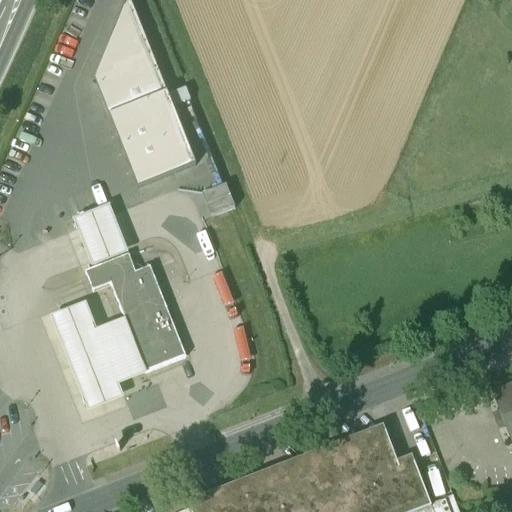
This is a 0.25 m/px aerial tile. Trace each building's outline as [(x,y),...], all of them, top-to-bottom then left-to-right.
[(127,0),(94,84),(138,191),(195,169),(127,0)] [(202,193),(210,216),(234,208),(227,185),(202,193)] [(90,272),(128,257),(119,236),(108,208),(70,223),(82,251),(90,272)] [(128,257),(90,272),(82,275),(90,296),(109,288),(123,324),(143,375),(184,359),(149,272),(136,278),(128,257)] [(143,375),(123,324),(112,328),(95,335),(90,322),(84,308),(50,321),(56,336),(68,368),(77,391),(87,416),(123,402),(118,389),(134,383),(145,379),(143,375)] [(511,387),(492,395),(511,445),(511,387)] [(385,434),(187,511),(419,511),(431,507),(414,464),(399,470),(385,434)]
